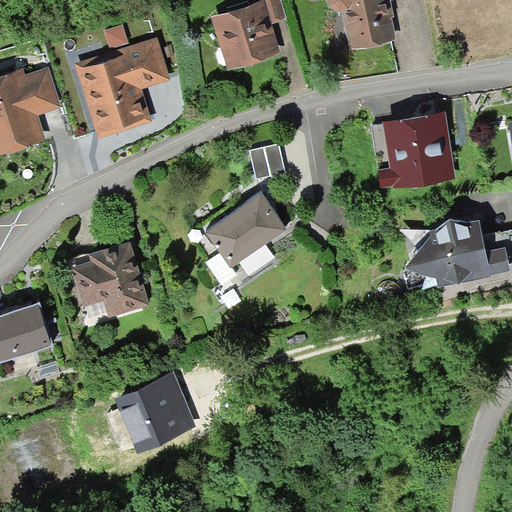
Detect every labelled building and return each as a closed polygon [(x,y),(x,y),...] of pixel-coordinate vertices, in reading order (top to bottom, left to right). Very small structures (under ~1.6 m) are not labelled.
[(261,0),(262,2),(217,16),(225,44),(225,45),(236,42),(241,59),(248,62),(255,60),(258,53),(267,50),(276,47),(268,21),(287,15),(281,0),(261,0)] [(386,0),(330,0),(338,5),(346,4),(350,22),(347,23),(351,40),(354,40),(355,44),(373,41),(391,37),(387,15),(390,14),(386,0)] [(236,42),(225,45),(225,44),(219,46),(216,51),(219,60),(225,64),(231,62),(241,59),(236,42)] [(146,114),(135,81),(132,71),(139,69),(142,79),(162,73),(153,43),(81,66),(98,120),(114,115),(117,123),(134,118),(146,114)] [(0,129),(2,129),(8,147),(25,141),(41,136),(32,110),(56,103),(46,71),(22,79),(19,69),(0,75),(0,129)] [(132,71),(135,81),(142,79),(139,69),(132,71)] [(443,155),(446,173),(453,172),(444,112),(437,113),(440,132),(437,132),(441,156),(443,155)] [(402,180),(446,173),(443,155),(441,156),(437,132),(440,132),(437,113),(422,116),(393,120),(399,162),(402,180)] [(98,120),(101,128),(117,123),(114,115),(98,120)] [(372,123),(378,165),(399,162),(393,120),(372,123)] [(249,148),(256,177),(286,170),(279,141),(249,148)] [(378,165),(381,183),(402,180),(399,162),(378,165)] [(231,263),(286,225),(262,189),(238,206),(206,227),(221,249),(231,263)] [(438,228),(418,246),(414,250),(417,264),(429,268),(423,285),(459,277),(459,275),(474,272),(474,274),(486,271),(486,269),(507,264),(504,247),(482,251),(478,232),(477,226),(476,219),(468,220),(457,217),(447,219),(438,228)] [(408,231),(418,246),(438,228),(408,231)] [(511,229),(485,234),(478,232),(482,251),(504,247),(507,264),(511,263),(511,229)] [(106,248),(93,252),(95,259),(74,265),(85,301),(105,295),(110,312),(146,302),(135,263),(128,265),(121,243),(106,248)] [(231,263),(221,249),(206,259),(222,282),(237,272),(231,263)] [(34,309),(32,300),(14,305),(0,309),(0,357),(53,341),(40,297),(37,298),(40,307),(34,309)] [(37,298),(32,300),(34,309),(40,307),(37,298)] [(156,381),(120,396),(131,422),(134,421),(142,441),(190,421),(180,395),(172,377),(157,383),(156,381)]
